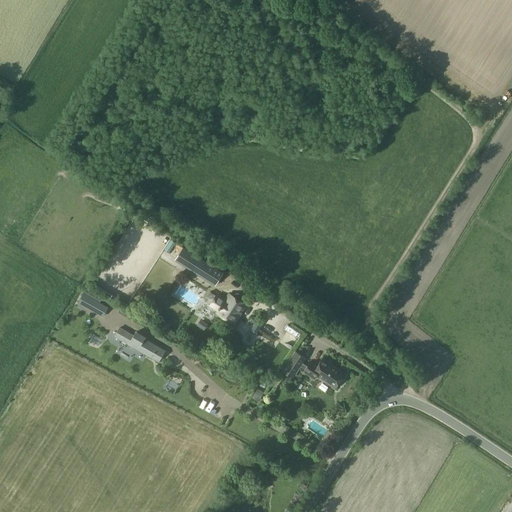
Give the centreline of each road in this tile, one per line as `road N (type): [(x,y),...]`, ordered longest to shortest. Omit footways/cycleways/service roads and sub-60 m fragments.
road 1 (track): [(329,0),(337,24),(470,117),(479,138),(368,320),(370,335),(406,375),(405,400)]
road 2 (track): [(511,127),(397,315),(430,370),(417,406)]
road 3 (tertiary): [(511,464),(442,417),(405,400),(386,401),(370,411),(306,511)]
